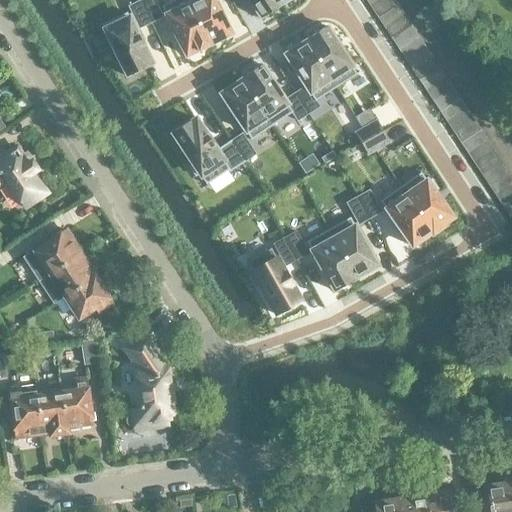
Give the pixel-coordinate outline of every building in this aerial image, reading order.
[(139,0),(128,6),(139,29),(150,23),(139,0)] [(153,0),(139,0),(150,23),(162,18),(153,0)] [(185,0),(173,0),(161,6),(185,55),(197,50),(198,51),(208,46),(185,0)] [(185,0),(208,46),(209,46),(209,44),(230,34),(213,0),(185,0)] [(278,0),(248,0),(261,18),(279,6),(278,5),(281,3),(278,0)] [(394,0),(377,0),(370,5),(377,16),(397,3),(394,0)] [(397,3),(377,16),(384,26),(404,13),(397,3)] [(126,13),(101,25),(127,77),(146,67),(145,66),(151,63),(126,13)] [(404,13),(384,26),(391,37),(411,25),(404,13)] [(411,25),(391,37),(398,48),(418,35),(411,25)] [(307,38),(305,40),(335,87),(356,74),(326,26),(308,40),(307,38)] [(418,35),(398,48),(405,57),(424,44),(418,35)] [(305,40),(285,55),(305,86),(314,101),(335,87),(305,40)] [(424,44),(405,57),(412,68),(431,55),(424,44)] [(431,55),(412,68),(418,78),(438,65),(431,55)] [(243,79),(241,80),(271,126),(291,112),(283,100),(283,99),(260,65),(242,77),(243,79)] [(438,65),(418,78),(425,89),(445,76),(438,65)] [(445,76),(425,89),(432,99),(452,86),(445,76)] [(241,80),(220,94),(250,140),(271,126),(241,80)] [(305,86),(294,93),(308,114),(318,107),(314,101),(305,86)] [(452,86),(432,99),(439,110),(459,97),(452,86)] [(283,99),(283,100),(291,112),(297,121),(308,114),(294,93),(283,99)] [(459,97),(439,110),(446,120),(466,108),(459,97)] [(466,108),(446,120),(453,131),(473,118),(466,108)] [(473,118),(453,131),(460,141),(480,128),(473,118)] [(189,121),(171,132),(192,164),(188,166),(195,176),(198,173),(206,184),(229,169),(195,119),(190,122),(189,121)] [(377,120),(354,133),(361,144),(383,131),(377,120)] [(480,128),(460,141),(467,151),(487,139),(480,128)] [(383,131),(361,144),(367,155),(389,142),(383,131)] [(241,133),(230,140),(244,162),(255,155),(241,133)] [(487,139),(467,151),(474,162),(494,149),(487,139)] [(230,140),(220,147),(234,169),(244,162),(230,140)] [(0,183),(7,179),(24,207),(40,197),(27,176),(38,169),(27,151),(12,161),(5,149),(0,152),(0,183)] [(494,149),(474,162),(481,172),(500,160),(494,149)] [(500,160),(481,172),(488,183),(507,170),(500,160)] [(511,177),(507,170),(488,183),(494,193),(511,181),(511,177)] [(420,172),(400,187),(433,233),(444,225),(443,224),(452,217),(433,191),(437,189),(431,180),(427,182),(420,172)] [(511,181),(494,193),(501,204),(511,196),(511,181)] [(400,187),(380,201),(411,246),(431,232),(432,234),(433,233),(400,187)] [(368,190),(357,196),(370,218),(381,212),(368,190)] [(357,196),(346,202),(358,225),(370,218),(357,196)] [(511,196),(501,204),(509,214),(511,212),(511,196)] [(349,218),(328,230),(355,278),(376,265),(349,218)] [(39,280),(81,252),(67,230),(24,257),(39,280)] [(328,230),(306,242),(334,291),(353,280),(352,279),(355,278),(328,230)] [(295,231),(284,237),(296,260),(307,253),(295,231)] [(284,237),(273,244),(285,266),(296,260),(284,237)] [(270,248),(246,262),(253,274),(249,276),(255,285),(258,283),(276,315),(300,301),(290,284),(291,284),(285,274),(270,248)] [(92,270),(81,252),(39,280),(54,303),(55,302),(63,297),(93,277),(90,271),(92,270)] [(77,320),(108,301),(93,277),(63,297),(55,302),(62,313),(70,309),(77,320)] [(26,333),(28,347),(53,344),(51,331),(26,333)] [(8,349),(28,347),(26,333),(7,336),(8,349)] [(143,333),(122,346),(132,362),(135,408),(129,408),(129,413),(128,413),(126,415),(125,417),(125,418),(125,421),(125,422),(127,425),(128,425),(132,426),(152,423),(153,427),(167,424),(166,415),(170,414),(168,404),(171,404),(167,373),(164,367),(143,333)] [(84,365),(99,363),(96,339),(81,341),(84,365)] [(42,349),(29,350),(31,367),(44,365),(42,349)] [(59,387),(64,427),(90,423),(84,377),(72,379),(73,385),(59,387)] [(39,430),(34,390),(19,392),(18,386),(7,388),(14,438),(39,435),(38,430),(39,430)] [(65,431),(64,427),(59,387),(34,390),(39,430),(48,429),(48,433),(65,431)] [(511,511),(511,506),(509,482),(487,485),(489,501),(479,502),(480,511),(511,511)] [(454,511),(451,489),(423,493),(425,511),(454,511)] [(425,511),(423,493),(399,497),(400,511),(425,511)] [(400,511),(399,497),(375,500),(376,511),(400,511)]
